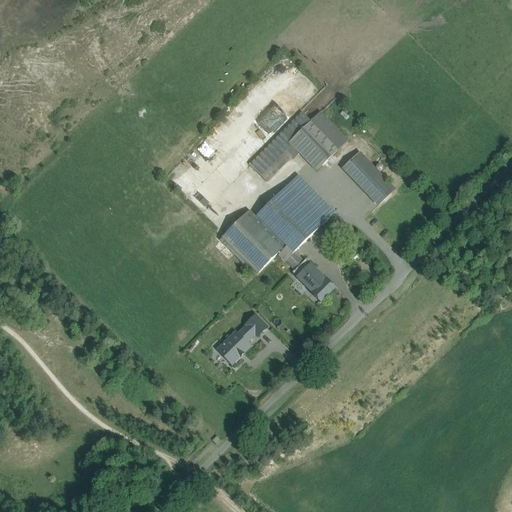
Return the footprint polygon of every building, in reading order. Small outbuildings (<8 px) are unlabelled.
[(259,154),(249,166),(267,184),(291,159),(293,161),(299,155),(316,173),(329,161),(331,159),(348,142),(320,112),(310,122),(302,113),(259,154)] [(373,167),(360,153),(352,161),(342,170),(377,207),(387,198),(396,190),(380,174),(373,167)] [(250,211),(219,241),(255,278),(278,256),(285,264),(286,263),(294,271),(292,274),(322,304),(335,291),(305,261),(304,262),(295,254),(336,213),(298,176),(256,217),(250,211)] [(347,245),(339,253),(347,262),(355,254),(347,245)] [(236,332),(216,351),(232,368),(253,349),(248,344),(255,338),(257,340),(268,328),(256,315),(244,327),(245,328),(238,335),(236,332)]
